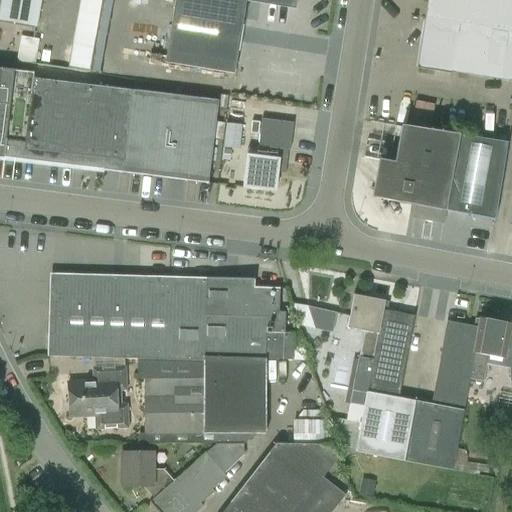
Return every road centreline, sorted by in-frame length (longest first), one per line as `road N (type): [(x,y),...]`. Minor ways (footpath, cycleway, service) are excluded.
road 1 (unclassified): [(326,239),(0,202)]
road 2 (unclassified): [(326,239),(365,0)]
road 3 (unclassified): [(511,274),(326,239)]
road 4 (unclassified): [(96,511),(0,365)]
